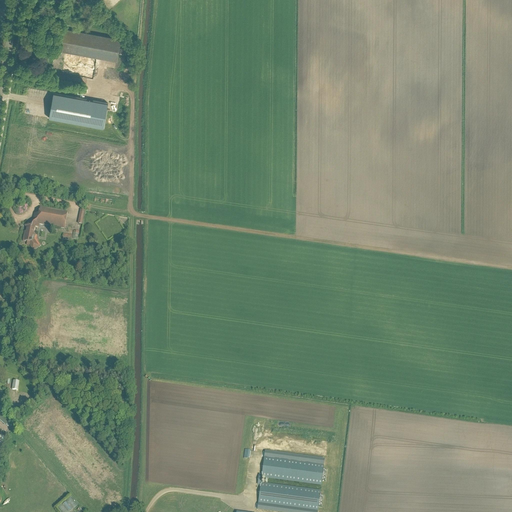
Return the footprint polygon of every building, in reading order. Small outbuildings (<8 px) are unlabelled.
[(61,50),(116,60),(120,39),(65,29),(61,50)] [(108,103),(53,93),(49,118),(103,128),(108,103)] [(24,234),(23,242),(31,243),(32,245),(30,246),(33,252),(39,247),(34,241),(35,235),(34,235),(35,227),(38,228),(39,224),(65,229),(67,212),(40,207),(38,216),(34,216),(33,223),(30,222),(25,226),(27,229),(26,234),(24,234)] [(67,235),(66,240),(72,241),(73,239),(78,240),(79,232),(73,231),(72,236),(67,235)] [(9,422),(0,415),(0,414),(0,421),(6,426),(9,422)] [(324,466),(325,459),(265,451),(265,454),(264,458),(284,460),(324,466)] [(259,476),(258,485),(261,485),(258,504),(269,505),(318,511),(318,507),(322,508),(324,497),(320,496),(320,492),(261,484),(262,478),(321,486),(322,482),(326,482),(327,471),(323,470),(324,466),(284,460),(264,458),(262,476),(259,476)]
